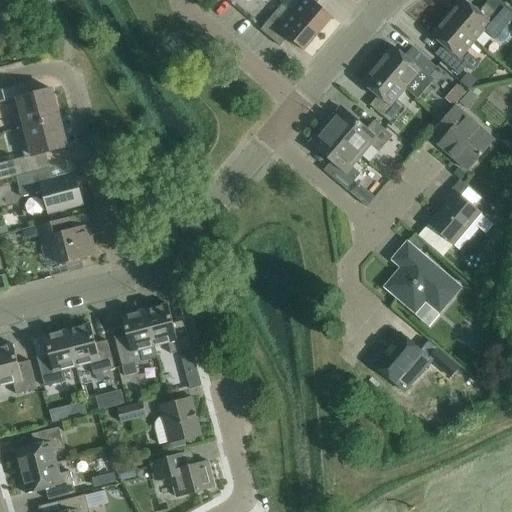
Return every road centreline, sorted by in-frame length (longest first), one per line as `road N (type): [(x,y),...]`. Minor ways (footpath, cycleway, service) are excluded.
road 1 (residential): [(128,279),(70,83),(42,69),(0,80)]
road 2 (residential): [(128,279),(170,261),(272,134)]
road 3 (residential): [(298,105),(178,0)]
road 4 (residential): [(298,105),(393,0)]
road 5 (residential): [(374,227),(272,134)]
road 6 (residential): [(0,314),(128,279)]
road 7 (residential): [(230,511),(246,503),(221,396)]
road 8 (residential): [(363,341),(350,268),(374,227)]
